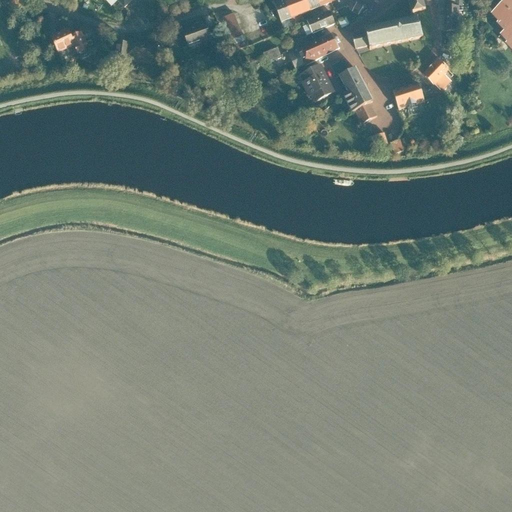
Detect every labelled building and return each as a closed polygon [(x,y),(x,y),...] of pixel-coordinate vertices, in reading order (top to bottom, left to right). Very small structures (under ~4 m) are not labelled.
[(115,0),(124,9),(134,0),(115,0)] [(283,0),(282,0),(273,3),(281,25),(292,21),(283,0)] [(294,0),(283,0),(292,21),(301,18),(294,0)] [(306,0),(294,0),(301,18),(311,14),(306,0)] [(317,0),(306,0),(311,14),(322,10),(317,0)] [(332,0),(317,0),(322,10),(334,5),(332,0)] [(427,11),(424,0),(408,0),(412,15),(427,11)] [(505,32),(499,36),(511,51),(511,0),(508,0),(492,17),(505,32)] [(358,2),(353,12),(360,16),(365,6),(358,2)] [(461,6),(446,6),(446,31),(461,31),(461,6)] [(331,14),(308,23),(313,35),(336,26),(331,14)] [(248,48),(234,15),(223,19),(237,52),(248,48)] [(420,20),(367,31),(368,33),(353,37),(357,52),(371,48),(372,51),(424,40),(420,20)] [(205,24),(183,31),(189,50),(211,43),(205,24)] [(68,30),(50,38),(58,55),(74,47),(78,57),(90,52),(82,34),(72,39),(68,30)] [(331,36),(315,43),(323,59),(339,51),(331,36)] [(158,44),(128,40),(127,44),(125,57),(156,61),(158,44)] [(125,57),(127,44),(118,42),(116,59),(125,61),(125,57)] [(315,43),(298,50),(306,68),(323,59),(315,43)] [(269,62),(282,56),(279,48),(266,53),(269,62)] [(440,61),(425,76),(442,93),(452,83),(446,77),(451,72),(440,61)] [(354,114),(356,113),(370,107),(374,105),(356,71),(352,74),(345,62),(332,68),(338,80),(341,79),(349,95),(345,97),(354,114)] [(328,80),(322,68),(301,79),(308,91),(328,80)] [(328,80),(308,91),(315,103),(335,93),(328,80)] [(419,85),(394,93),(400,113),(425,105),(419,85)] [(376,118),(370,107),(356,113),(363,125),(376,118)] [(384,135),(371,139),(374,151),(388,147),(384,135)] [(400,142),(392,145),(396,155),(404,152),(400,142)]
